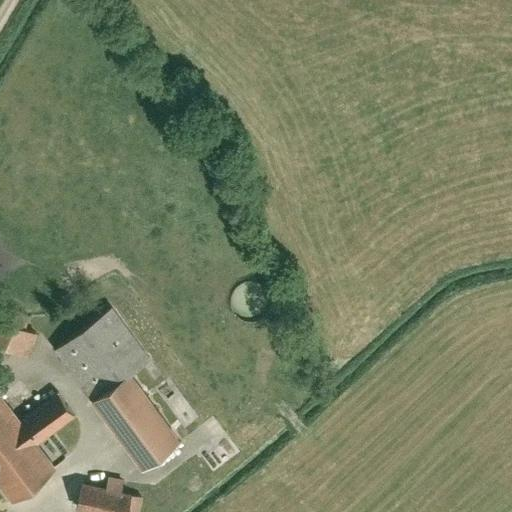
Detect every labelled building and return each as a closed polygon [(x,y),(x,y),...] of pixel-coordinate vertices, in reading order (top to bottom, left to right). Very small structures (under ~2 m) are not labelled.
[(115,302),(60,342),(98,394),(135,367),(154,354),(115,302)] [(39,327),(0,312),(0,340),(30,351),(39,327)] [(184,434),(135,367),(98,394),(147,461),(184,434)] [(0,379),(0,472),(2,476),(15,493),(59,461),(39,434),(75,408),(62,390),(26,416),(0,379)] [(110,483),(87,478),(81,504),(105,510),(104,511),(139,511),(145,492),(124,487),(127,476),(113,472),(110,483)]
